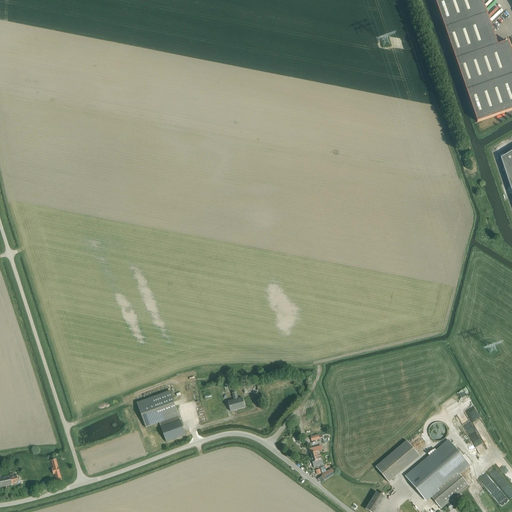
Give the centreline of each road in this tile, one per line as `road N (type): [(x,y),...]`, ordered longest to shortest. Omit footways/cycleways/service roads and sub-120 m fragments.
road 1 (unclassified): [(83,483),(231,433),(268,445),(352,511)]
road 2 (unclassified): [(83,483),(0,221)]
